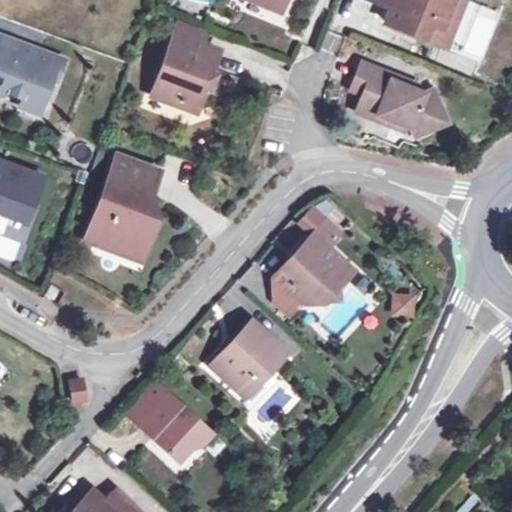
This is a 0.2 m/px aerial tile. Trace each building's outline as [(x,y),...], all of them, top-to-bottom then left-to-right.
[(250,0),(280,13),(285,0),(250,0)] [(463,0),(370,0),(390,8),(384,21),(426,37),(432,23),(452,30),(463,0)] [(203,45),(208,32),(179,21),(151,96),(181,107),(184,99),(198,104),(204,88),(208,90),(214,75),(210,73),(218,50),(203,45)] [(445,45),(452,30),(432,23),(426,37),(445,45)] [(337,54),(343,37),(326,31),(320,49),(337,54)] [(25,95),(41,101),(50,76),(55,78),(61,59),(0,36),(0,91),(6,89),(25,95)] [(414,137),(434,129),(438,125),(441,121),(442,117),(440,111),(432,89),(422,93),(415,90),(399,84),(401,78),(361,63),(353,82),(365,87),(361,95),(355,112),(391,126),(393,120),(405,125),(410,127),(414,137)] [(417,85),(401,78),(399,84),(415,90),(417,85)] [(350,91),(361,95),(365,87),(353,82),(350,91)] [(37,111),(41,101),(25,95),(21,105),(37,111)] [(195,112),(198,104),(184,99),(181,107),(195,112)] [(403,130),(405,125),(393,120),(391,126),(403,130)] [(158,170),(117,155),(85,241),(127,257),(135,235),(148,240),(155,218),(143,214),(158,170)] [(0,212),(23,221),(40,176),(0,161),(0,212)] [(323,221),(316,230),(330,243),(338,234),(323,221)] [(312,233),(327,246),(330,243),(316,230),(312,233)] [(338,257),(312,233),(279,270),(272,278),(283,289),(301,304),(324,302),(339,285),(325,272),(338,257)] [(140,262),(148,240),(135,235),(127,257),(140,262)] [(352,270),(338,257),(325,272),(339,285),(352,270)] [(301,304),(283,289),(278,301),(293,313),(301,304)] [(389,314),(415,318),(419,295),(393,291),(389,314)] [(259,381),(286,352),(251,319),(209,365),(240,393),(255,376),(259,381)] [(86,400),(82,380),(80,380),(70,382),(73,402),(84,400),(86,400)] [(212,434),(156,383),(128,414),(140,426),(143,424),(154,434),(151,438),(178,462),(190,447),(202,445),(212,434)] [(114,511),(92,492),(73,511),(114,511)] [(138,511),(125,500),(114,511),(138,511)]
